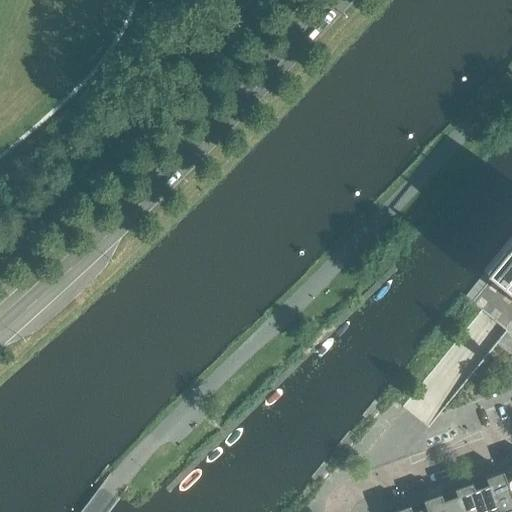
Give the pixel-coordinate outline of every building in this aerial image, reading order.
[(511,239),(484,274),(511,297),(511,239)] [(511,511),(511,469),(487,478),(499,511),(511,511)] [(499,511),(487,478),(456,490),(463,511),(499,511)] [(463,511),(456,490),(424,501),(428,511),(463,511)] [(428,511),(424,501),(393,511),(428,511)]
